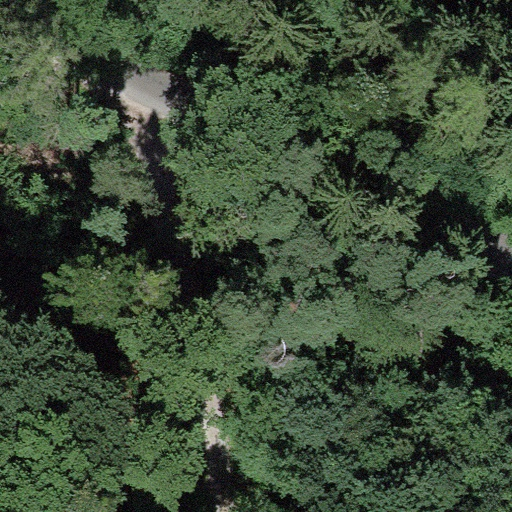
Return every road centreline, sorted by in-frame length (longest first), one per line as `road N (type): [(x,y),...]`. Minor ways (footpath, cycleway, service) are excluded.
road 1 (unclassified): [(25,0),(113,64),(352,177),(511,274)]
road 2 (track): [(144,81),(160,134),(219,511)]
